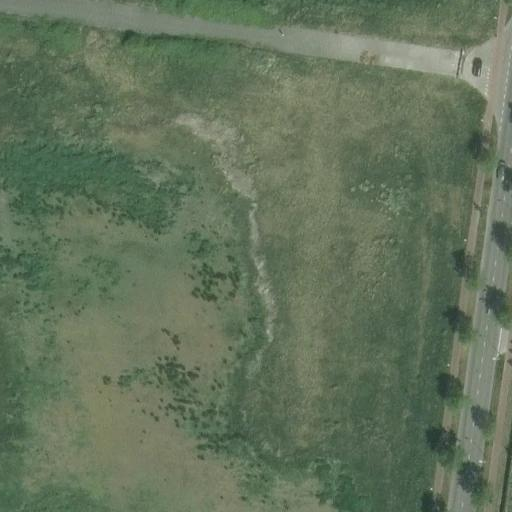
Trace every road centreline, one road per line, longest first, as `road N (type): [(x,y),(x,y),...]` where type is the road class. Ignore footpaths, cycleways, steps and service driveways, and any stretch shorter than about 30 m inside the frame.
road 1 (unclassified): [(511,72),(0,2)]
road 2 (tertiary): [(460,511),(511,154)]
